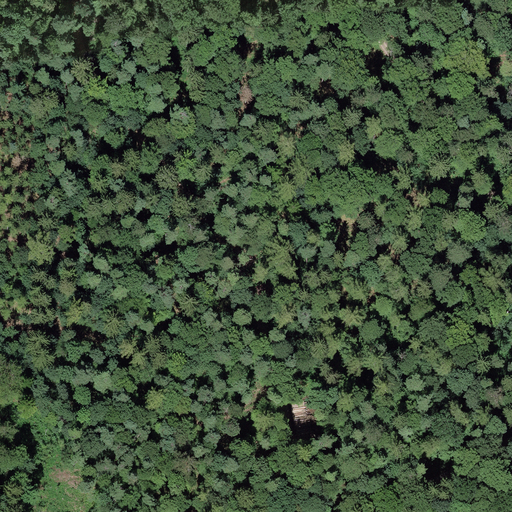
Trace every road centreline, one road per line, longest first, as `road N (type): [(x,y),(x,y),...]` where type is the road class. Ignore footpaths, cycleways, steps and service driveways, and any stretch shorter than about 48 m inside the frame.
road 1 (track): [(308,511),(259,320),(84,62),(68,0)]
road 2 (unclassified): [(366,511),(511,431)]
